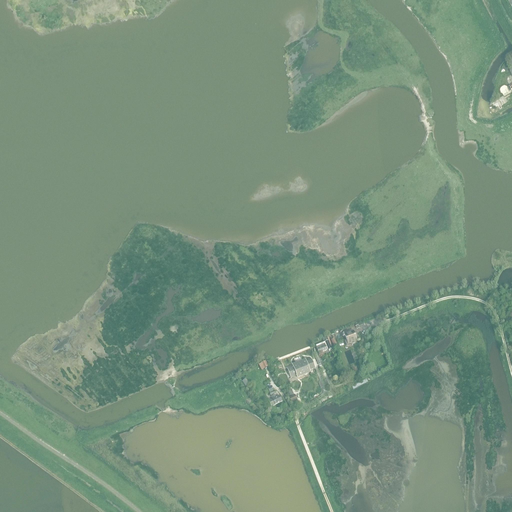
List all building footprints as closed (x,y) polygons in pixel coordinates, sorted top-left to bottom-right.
[(346,341),(347,345),(349,344),(349,343),(356,340),(352,330),(344,333),(347,340),(346,341)] [(316,346),(319,354),(331,349),(326,336),(322,337),(324,343),(316,346)] [(312,361),(306,363),(305,360),(293,365),(294,368),(289,370),(292,378),(297,376),(298,378),(310,373),(309,371),(315,368),(312,361)] [(279,396),(277,397),(272,387),(268,389),(272,399),(269,401),(272,407),(282,402),(279,396)] [(289,397),(291,403),(297,400),(295,395),(289,397)]
